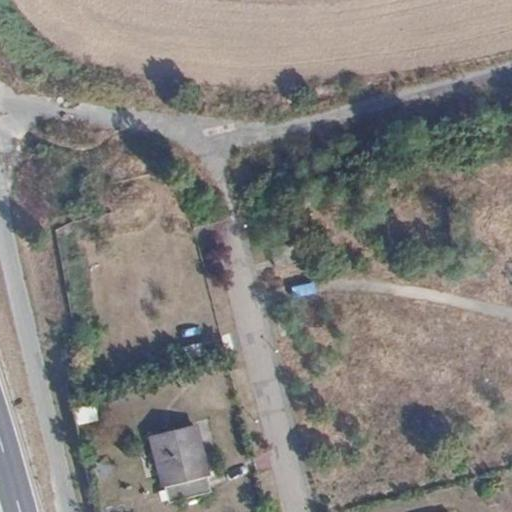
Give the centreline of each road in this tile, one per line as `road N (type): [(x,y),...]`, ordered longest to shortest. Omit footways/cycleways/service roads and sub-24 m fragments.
road 1 (track): [(211,145),(511,73)]
road 2 (primary): [(71,511),(0,214)]
road 3 (residential): [(234,245),(298,511)]
road 4 (track): [(0,107),(139,123),(211,145)]
